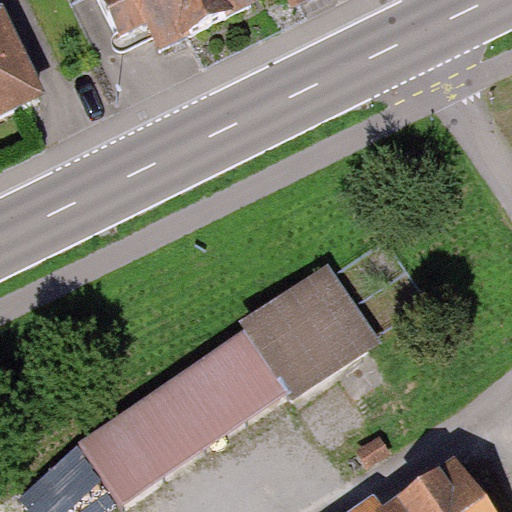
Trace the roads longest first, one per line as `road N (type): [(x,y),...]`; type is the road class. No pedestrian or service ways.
road 1 (primary): [(0,242),(444,24)]
road 2 (residential): [(346,511),(465,442),(511,401)]
road 3 (residential): [(511,177),(455,90),(444,24)]
